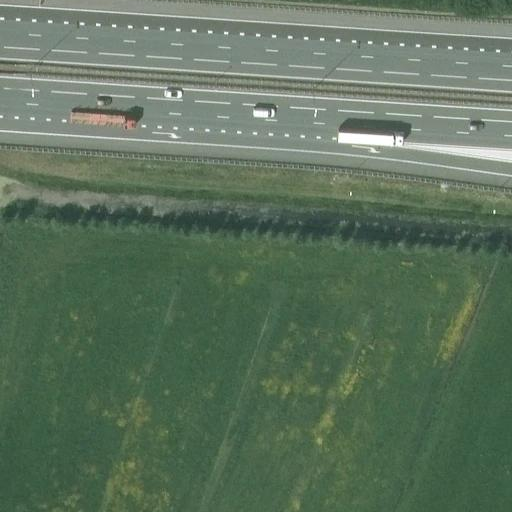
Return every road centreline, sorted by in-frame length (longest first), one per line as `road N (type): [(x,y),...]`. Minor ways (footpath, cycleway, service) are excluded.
road 1 (motorway): [(511,73),(0,39)]
road 2 (motorway): [(0,98),(353,121)]
road 3 (motorway): [(353,121),(511,154)]
road 4 (motorway): [(353,121),(511,132)]
